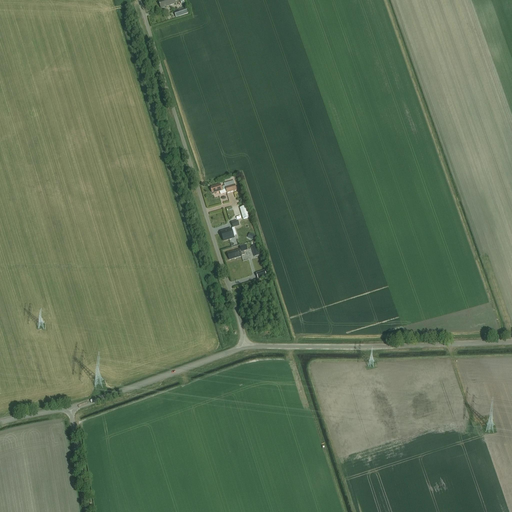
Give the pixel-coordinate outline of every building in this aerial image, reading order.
[(162,8),(176,4),(174,0),(162,0),(159,1),(159,3),(158,3),(160,8),(162,7),(162,8)] [(180,17),(189,14),(186,7),(178,10),(180,17)] [(226,190),(224,184),(211,188),(212,189),(210,189),(211,193),(213,193),(213,194),(226,190)] [(235,185),(225,188),(227,194),(237,191),(235,185)] [(244,219),(250,218),(246,206),(240,208),(244,219)] [(224,242),(235,239),(232,228),(221,232),(224,242)] [(229,254),(227,255),(228,259),(230,258),(230,260),(241,257),(241,256),(244,255),(243,252),(247,251),(245,246),(240,247),(241,250),(239,250),(228,253),(229,254)] [(264,271),(256,274),(258,280),(266,277),(264,271)]
